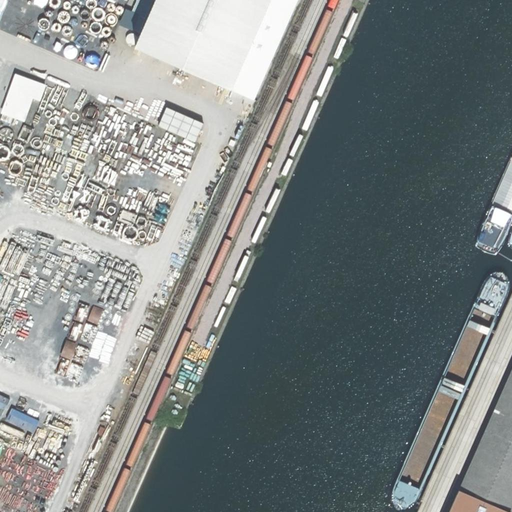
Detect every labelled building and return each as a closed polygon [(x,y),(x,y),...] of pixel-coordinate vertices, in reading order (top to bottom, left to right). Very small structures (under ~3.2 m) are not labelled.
[(270,0),(156,0),(135,48),(231,90),(270,0)] [(45,34),(53,15),(35,8),(27,27),(45,34)] [(14,73),(2,112),(27,120),(34,98),(42,100),(48,83),(14,73)] [(178,114),(171,129),(195,140),(203,123),(183,113),(181,116),(178,114)] [(511,370),(459,490),(509,511),(511,511),(511,510),(511,370)] [(509,511),(459,490),(449,511),(509,511)]
